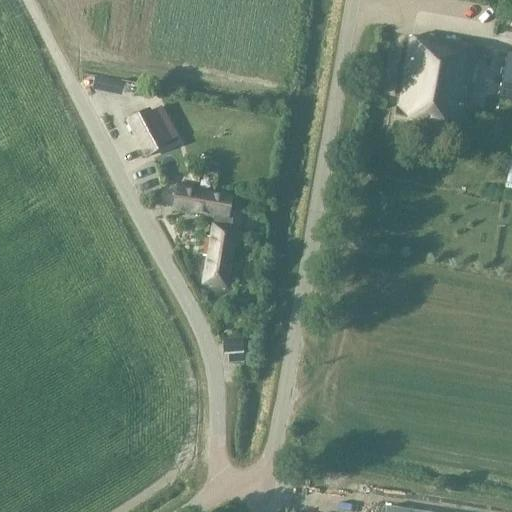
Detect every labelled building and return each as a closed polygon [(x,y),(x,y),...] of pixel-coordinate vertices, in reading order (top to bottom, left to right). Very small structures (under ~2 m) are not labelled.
[(407,38),(392,131),(459,142),(475,46),(424,37),(423,41),(407,38)] [(497,98),(511,101),(511,55),(505,54),(497,98)] [(148,111),(127,122),(145,158),(167,147),(148,111)] [(226,219),(229,199),(176,190),(172,211),(214,218),(210,239),(204,238),(201,256),(206,258),(202,284),(224,288),(234,230),(230,229),(231,220),(226,219)] [(227,355),(242,355),(243,355),(242,340),(221,341),(221,343),(222,356),(226,355),(227,355)]
